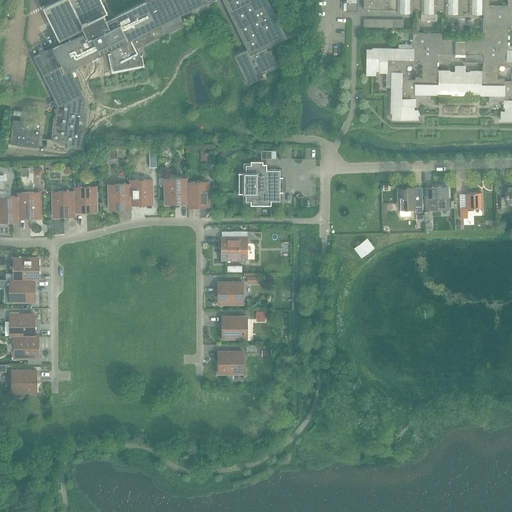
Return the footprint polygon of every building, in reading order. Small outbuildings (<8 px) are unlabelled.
[(85,32),(60,44),(54,48),(53,47),(34,57),(57,105),(52,139),(47,139),(45,147),(54,148),(53,150),(66,151),(67,147),(81,149),(85,115),(83,115),(85,100),(69,68),(109,49),(114,70),(144,64),(142,55),(141,55),(137,48),(183,25),(178,14),(205,1),(206,3),(212,0),(221,0),(246,50),(233,56),(247,84),(263,76),(262,74),(277,66),(269,50),(267,51),(265,48),(285,38),(266,0),(149,0),(107,21),(103,15),(107,13),(100,0),(64,0),(78,27),(81,26),(85,32)] [(57,0),(42,8),(60,44),(85,32),(81,26),(78,27),(64,0),(57,0)] [(343,0),(343,11),(357,11),(356,0),(343,0)] [(511,0),(362,0),(362,9),(396,9),(396,12),(411,12),(411,10),(420,10),(420,12),(420,19),(435,20),(435,13),(435,10),(444,10),(444,13),(459,13),(459,10),(468,10),(468,13),(482,13),(482,39),(465,39),(465,37),(454,36),(454,39),(441,39),(442,33),(412,32),(412,44),(397,44),(397,49),(391,49),(391,48),(372,47),(372,49),(366,49),(365,75),(375,75),(375,71),(379,71),(379,73),(386,73),(386,87),(392,87),(392,93),(390,93),(390,113),(392,113),(392,119),(418,119),(418,110),(413,110),(414,106),(415,106),(415,99),(429,99),(430,94),(438,94),(438,93),(451,93),(451,94),(467,95),(467,93),(480,93),(480,95),(489,95),(488,100),(503,101),(503,108),(504,108),(504,111),(500,111),(500,120),(511,120),(511,45),(507,46),(507,26),(511,25),(511,0)] [(363,18),(363,27),(404,27),(404,19),(363,18)] [(83,82),(88,80),(83,65),(78,67),(83,82)] [(10,144),(37,148),(40,124),(13,120),(10,144)] [(261,159),(271,159),(271,151),(261,151),(261,159)] [(280,170),(266,170),(266,164),(262,164),(262,162),(250,162),(250,165),(246,165),(246,173),(238,173),(238,174),(241,174),(241,181),(239,181),(239,186),(241,186),(241,193),(238,193),(238,194),(245,194),(245,202),(250,202),(250,206),(271,206),(271,201),(280,201),(280,192),(282,192),(280,192),(280,178),(282,178),(282,177),(280,177),(280,170)] [(186,182),(187,182),(186,178),(170,179),(171,181),(164,181),(165,204),(187,203),(186,182)] [(131,205),(153,204),(152,182),(146,182),(146,179),(130,180),(130,184),(131,205)] [(187,203),(187,207),(209,207),(208,184),(202,184),(202,182),(187,182),(186,182),(187,203)] [(131,209),(131,205),(130,184),(114,184),(114,187),(108,187),(109,210),(131,209)] [(507,206),(511,205),(511,184),(505,185),(506,197),(501,197),(501,210),(507,210),(507,206)] [(425,196),(426,210),(448,209),(447,186),(431,187),(432,196),(425,196)] [(75,212),(97,211),(96,189),(90,189),(90,187),(74,187),(74,191),(75,212)] [(422,200),(415,200),(414,188),(398,188),(399,209),(399,214),(401,216),(409,215),(411,214),(410,209),(415,209),(416,212),(422,212),(422,200)] [(75,216),(75,212),(74,191),(58,192),(58,194),(52,194),(53,217),(75,216)] [(19,218),(41,217),(40,195),(34,195),(34,192),(18,193),(18,197),(19,218)] [(460,208),(460,218),(467,217),(467,210),(472,210),(472,208),(481,207),(480,192),(465,193),(466,207),(460,208)] [(0,222),(19,222),(19,218),(18,197),(2,197),(2,200),(0,199),(0,222)] [(222,237),(222,259),(244,259),(244,252),(246,252),(246,237),(222,237)] [(354,248),(361,257),(374,247),(367,238),(354,248)] [(34,280),(38,280),(38,258),(16,258),(16,264),(13,264),(13,280),(34,280)] [(34,302),(34,280),(13,280),(9,280),(9,296),(12,296),(12,302),(34,302)] [(218,282),(218,304),(240,304),(240,298),(243,298),(243,282),(218,282)] [(34,336),(34,314),(12,314),(12,320),(9,320),(9,336),(13,336),(34,336)] [(222,316),(222,339),(244,339),(244,332),(247,332),(247,316),(222,316)] [(13,336),(13,352),(16,352),(16,358),(38,358),(38,336),(34,336),(13,336)] [(218,351),(218,374),(240,374),(240,367),(243,367),(243,351),(218,351)] [(14,393),(36,393),(36,370),(11,370),(11,386),(14,386),(14,393)]
